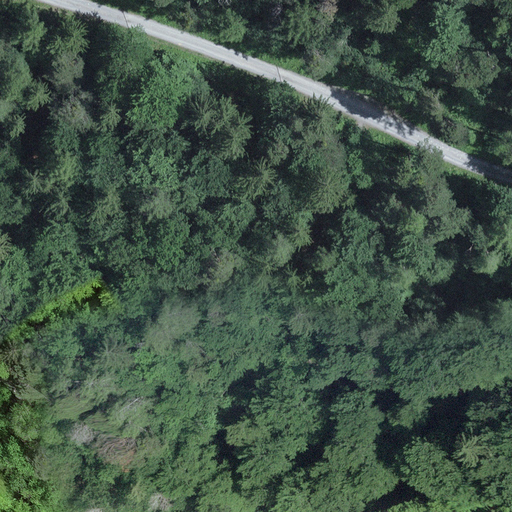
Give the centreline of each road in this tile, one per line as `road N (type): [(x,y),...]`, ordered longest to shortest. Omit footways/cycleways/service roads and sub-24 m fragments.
road 1 (track): [(367,110),(81,0)]
road 2 (track): [(511,176),(367,110)]
